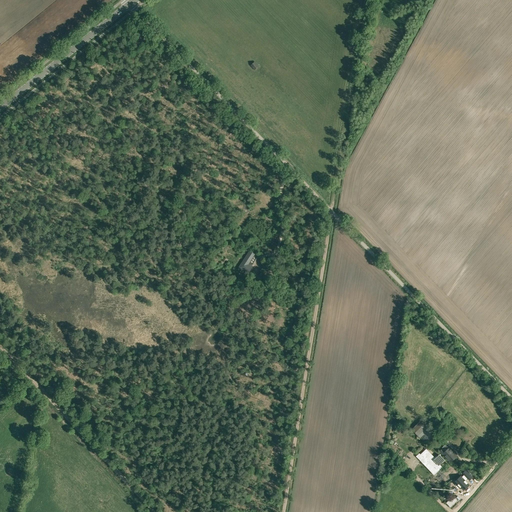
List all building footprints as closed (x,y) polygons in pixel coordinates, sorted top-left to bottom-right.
[(255,254),(250,251),(239,268),(247,274),(251,267),(248,265),(255,254)] [(420,422),(412,430),(420,438),(428,430),(420,422)] [(449,447),(445,451),(442,449),(439,451),(450,462),(457,456),(449,447)] [(426,449),(419,456),(427,465),(431,462),(439,470),(440,469),(439,468),(440,467),(439,466),(445,460),(440,455),(435,459),(426,449)] [(461,476),(455,481),(458,484),(457,485),(458,485),(460,487),(460,488),(461,487),(462,488),(463,490),(465,489),(466,489),(466,488),(467,487),(469,485),(468,483),(466,481),(466,480),(467,479),(468,479),(469,480),(470,479),(471,478),(472,477),(473,477),(472,475),(467,470),(466,470),(463,473),(464,475),(462,477),(461,476)] [(453,496),(446,503),(450,507),(457,500),(453,496)]
